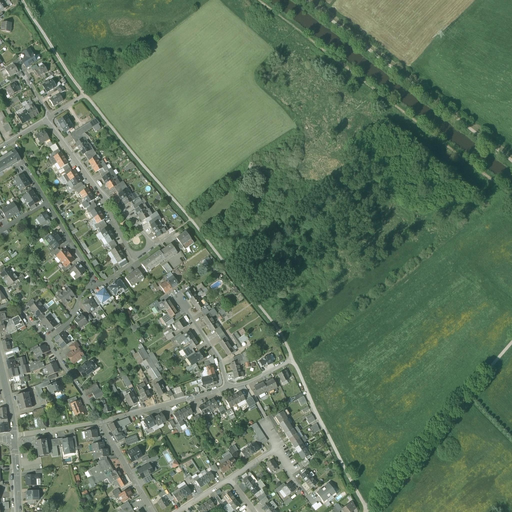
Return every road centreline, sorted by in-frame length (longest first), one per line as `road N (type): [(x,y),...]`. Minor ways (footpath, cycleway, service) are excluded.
road 1 (track): [(292,358),(190,219),(73,82),(22,0)]
road 2 (track): [(511,159),(303,0)]
road 3 (track): [(365,511),(511,342)]
road 4 (residential): [(101,422),(228,387)]
